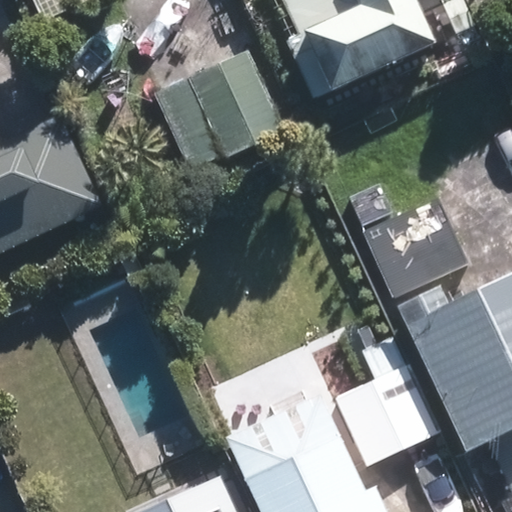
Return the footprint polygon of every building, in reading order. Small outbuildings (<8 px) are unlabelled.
[(29,0),(41,24),(91,0),(29,0)] [(277,0),(294,37),(285,42),(310,98),(430,44),(409,0),(277,0)] [(460,0),(453,0),(440,6),(455,36),(474,27),(460,0)] [(248,53),(152,94),(187,175),(283,132),(248,53)] [(0,247),(97,201),(53,110),(0,134),(0,247)] [(349,203),(362,230),(391,217),(379,190),(349,203)] [(362,235),(389,300),(466,267),(439,203),(362,235)] [(511,511),(511,272),(444,303),(436,286),(393,306),(402,328),(459,453),(484,442),(511,499),(495,507),(497,511),(511,511)] [(438,435),(408,369),(405,371),(392,343),(391,344),(377,313),(352,324),(365,352),(360,354),(375,385),(333,404),(361,468),(438,435)] [(0,350),(0,403),(12,417),(43,392),(6,346),(0,350)] [(223,442),(255,511),(384,511),(375,491),(365,496),(318,397),(223,442)] [(56,471),(43,444),(12,457),(25,485),(56,471)]
